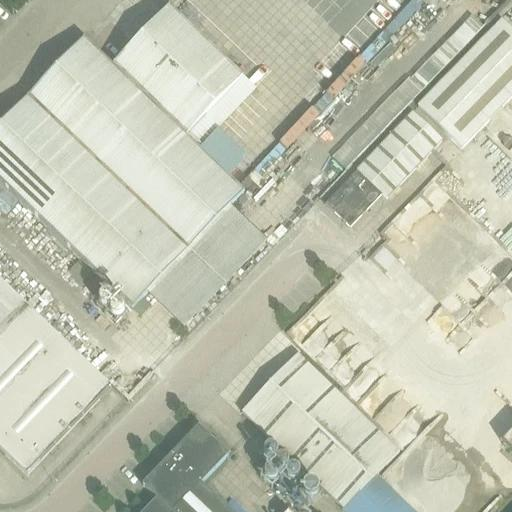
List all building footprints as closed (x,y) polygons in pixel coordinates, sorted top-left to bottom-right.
[(415,0),(413,0),(383,34),(391,41),(423,6),(415,0)] [(84,40),(49,77),(0,127),(0,183),(132,310),(244,194),(238,188),(186,138),(243,79),(169,9),(113,68),(84,40)] [(0,49),(17,33),(7,22),(0,28),(0,49)] [(511,31),(502,22),(418,109),(462,151),(511,98),(511,31)] [(391,41),(383,34),(350,69),(358,77),(391,41)] [(279,147),(286,153),(320,117),(312,111),(279,147)] [(350,229),(382,196),(386,200),(431,153),(442,142),(413,114),(325,205),(350,229)] [(279,147),(238,188),(244,194),(286,153),(279,147)] [(112,387),(26,307),(0,282),(0,449),(27,475),(112,387)] [(242,414),(256,427),(344,511),(377,477),(399,454),(339,397),(297,357),(242,414)] [(198,428),(143,487),(157,501),(146,511),(228,511),(201,485),(228,456),(198,428)] [(413,511),(377,477),(344,511),(342,511),(413,511)] [(298,511),(286,497),(277,504),(284,511),(298,511)]
